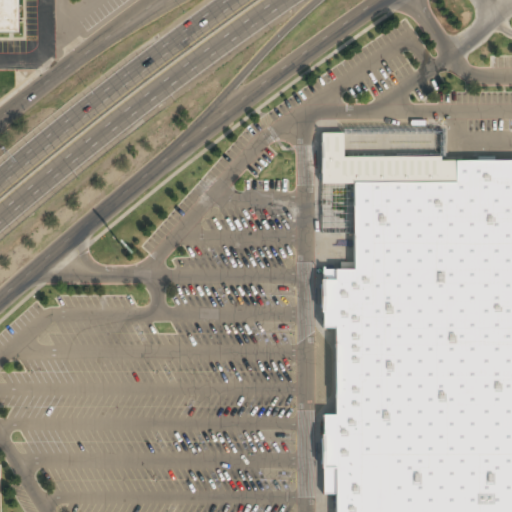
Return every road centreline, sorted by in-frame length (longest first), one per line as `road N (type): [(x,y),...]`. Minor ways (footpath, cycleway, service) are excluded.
road 1 (secondary): [(0,303),(212,124),(380,0)]
road 2 (motorway): [(0,221),(293,0)]
road 3 (motorway): [(236,0),(0,178)]
road 4 (motorway): [(148,176),(323,0)]
road 5 (secondary): [(160,0),(0,126)]
road 6 (motorway): [(188,0),(53,82)]
